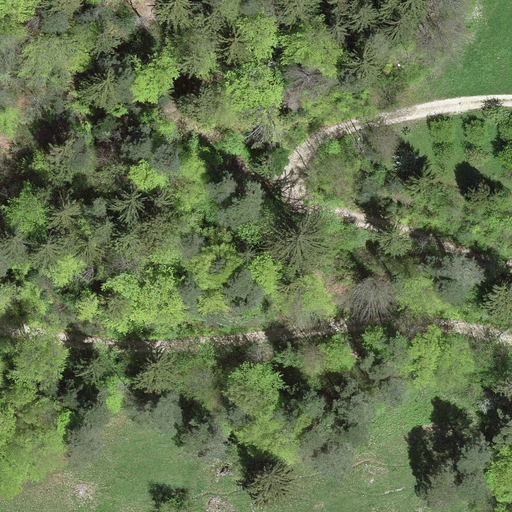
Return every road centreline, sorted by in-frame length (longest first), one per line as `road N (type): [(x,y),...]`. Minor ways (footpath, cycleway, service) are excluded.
road 1 (track): [(511,338),(389,326),(136,346),(0,331)]
road 2 (track): [(511,103),(328,131),(301,149),(293,168),(298,191),(320,211),(511,270)]
